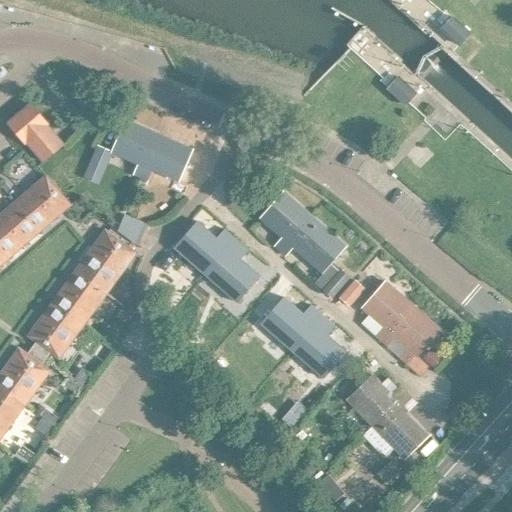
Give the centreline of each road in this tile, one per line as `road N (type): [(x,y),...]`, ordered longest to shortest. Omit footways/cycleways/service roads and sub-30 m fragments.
road 1 (unclassified): [(243,116),(338,170),(511,320)]
road 2 (residential): [(420,375),(194,182)]
road 3 (unclassified): [(0,29),(58,32),(243,116)]
road 4 (secondary): [(511,371),(386,511)]
road 5 (unclassified): [(14,511),(53,478),(121,391)]
road 6 (residential): [(147,247),(138,271),(152,345),(121,391)]
road 7 (secondary): [(416,511),(511,403)]
